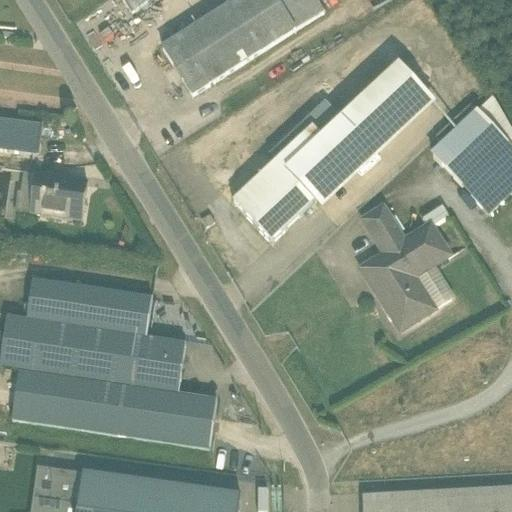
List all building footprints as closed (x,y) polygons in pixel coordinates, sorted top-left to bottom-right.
[(245,0),(162,53),(193,101),(295,35),(325,16),(314,0),(245,0)] [(286,176),(314,206),(427,101),(399,70),(342,123),(322,142),(286,176)] [(436,110),(427,101),(314,206),(323,215),(436,110)] [(477,116),(478,117),(507,148),(462,191),(461,192),(488,220),(511,197),(511,135),(492,102),(477,116)] [(313,132),(322,142),(342,123),(326,106),(306,125),(313,132)] [(433,160),(462,191),(507,148),(478,117),(433,160)] [(0,151),(14,153),(17,125),(0,122),(0,151)] [(42,129),(17,125),(14,153),(38,157),(42,129)] [(322,142),(313,132),(233,206),(271,247),(314,206),(286,176),(322,142)] [(15,214),(30,216),(33,197),(39,198),(41,181),(36,180),(35,181),(29,180),(24,184),(22,196),(18,196),(15,214)] [(30,216),(82,224),(87,188),(41,181),(39,198),(33,197),(30,216)] [(430,233),(433,231),(449,221),(443,211),(423,223),(430,233)] [(385,212),(364,225),(379,248),(399,235),(385,212)] [(408,317),(415,327),(434,315),(415,284),(436,271),(452,261),(433,231),(430,233),(407,248),(399,235),(379,248),(386,258),(367,270),(378,289),(383,286),(385,290),(376,296),(395,326),(408,317)] [(378,289),(367,270),(361,274),(376,296),(385,290),(383,286),(378,289)] [(415,284),(434,315),(456,301),(436,271),(415,284)] [(6,321),(4,338),(24,341),(19,374),(178,397),(186,347),(146,341),(152,302),(32,284),(26,324),(6,321)] [(408,317),(395,326),(401,335),(415,327),(408,317)] [(0,368),(0,370),(19,374),(24,341),(4,338),(0,368)] [(217,403),(178,397),(19,374),(11,423),(210,453),(217,403)] [(40,473),(37,493),(50,495),(52,474),(40,473)] [(239,511),(241,500),(82,477),(78,507),(77,511),(239,511)] [(362,511),(511,511),(511,492),(362,501),(362,511)] [(78,507),(38,502),(36,511),(77,511),(78,507)]
